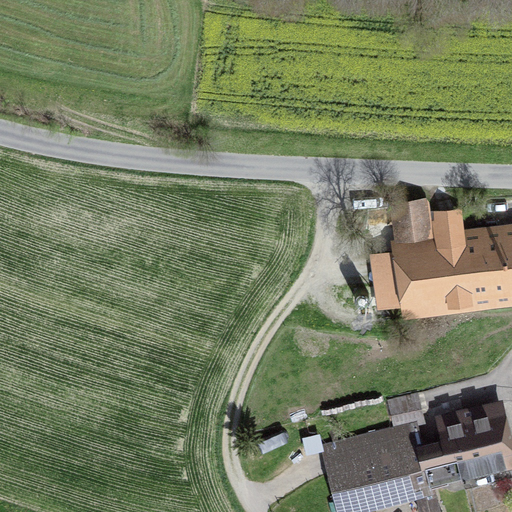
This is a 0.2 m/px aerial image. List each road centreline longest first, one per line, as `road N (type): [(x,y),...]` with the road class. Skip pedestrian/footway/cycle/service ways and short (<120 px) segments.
road 1 (tertiary): [(511,175),(198,163),(0,132)]
road 2 (track): [(257,511),(229,447),(235,400),(261,341),(317,261),(327,169)]
